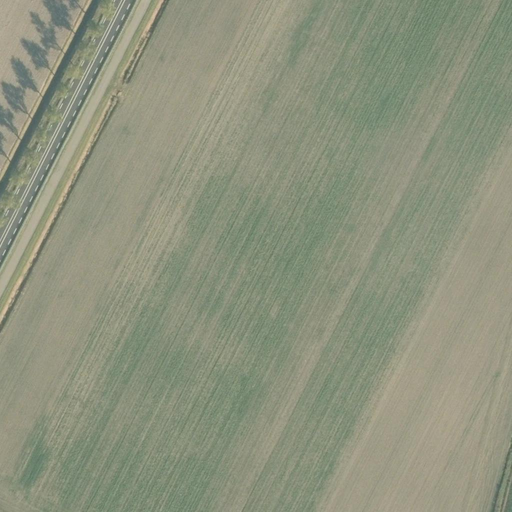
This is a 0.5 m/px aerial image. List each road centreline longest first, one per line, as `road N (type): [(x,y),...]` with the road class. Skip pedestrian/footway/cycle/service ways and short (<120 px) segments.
road 1 (unclassified): [(0,285),(144,0)]
road 2 (trunk): [(0,240),(121,0)]
